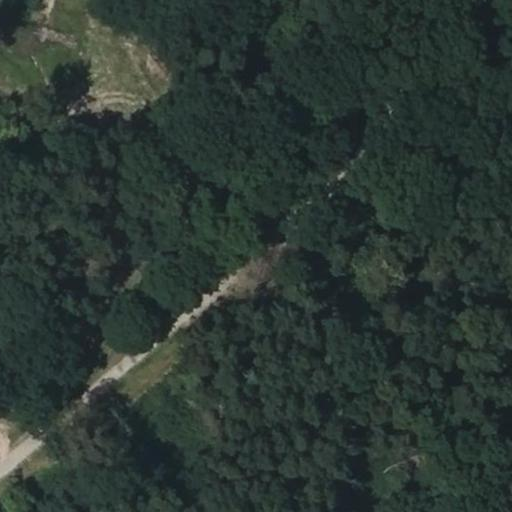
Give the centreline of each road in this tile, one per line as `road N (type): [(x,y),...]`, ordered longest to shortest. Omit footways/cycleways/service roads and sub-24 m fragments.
road 1 (track): [(0,469),(277,238)]
road 2 (track): [(419,74),(277,238)]
